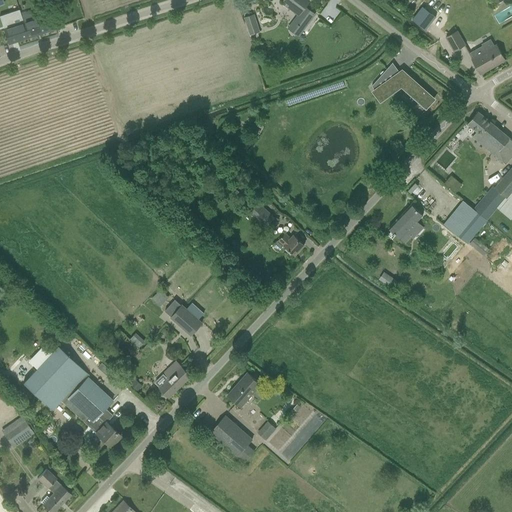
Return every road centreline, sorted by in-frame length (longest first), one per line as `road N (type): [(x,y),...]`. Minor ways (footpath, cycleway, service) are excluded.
road 1 (unclassified): [(82,511),(476,94)]
road 2 (unclassified): [(0,60),(186,0)]
road 3 (unclassified): [(476,94),(350,0)]
